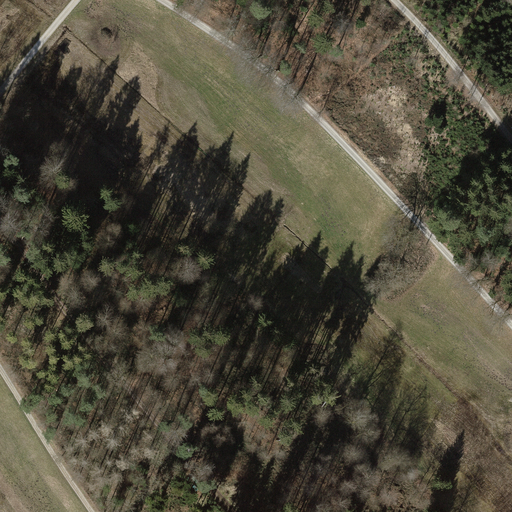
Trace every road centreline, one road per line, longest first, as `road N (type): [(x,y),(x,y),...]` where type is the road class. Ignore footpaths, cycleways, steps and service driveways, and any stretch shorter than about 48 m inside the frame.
road 1 (track): [(511,325),(297,96),(162,0)]
road 2 (track): [(0,226),(120,384),(243,511)]
road 3 (track): [(511,138),(393,0)]
road 4 (track): [(0,368),(92,511)]
